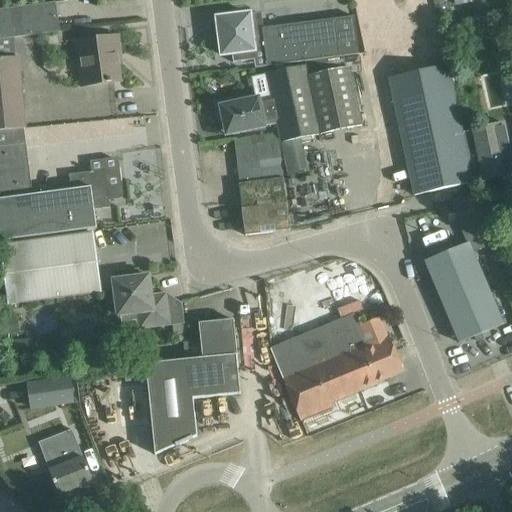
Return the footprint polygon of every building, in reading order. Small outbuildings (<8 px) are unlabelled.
[(0,0),(0,40),(60,32),(56,2),(6,10),(4,0),(0,0)] [(216,44),(216,45),(217,56),(232,55),(233,63),(255,60),(266,59),(263,29),(263,25),(261,13),(246,15),(217,19),(219,37),(222,36),(223,40),(219,41),(218,41),(217,42),(216,43),(216,44)] [(334,18),(263,29),(266,59),(267,66),(359,55),(353,16),(335,19),(334,18)] [(90,40),(76,42),(81,87),(92,85),(100,85),(120,82),(117,64),(121,64),(120,55),(118,37),(98,40),(90,40)] [(0,59),(0,130),(24,128),(18,57),(0,59)] [(241,98),(215,103),(218,121),(222,120),(226,136),(265,128),(265,126),(276,123),(279,134),(281,143),(301,139),(318,135),(305,77),(303,66),(286,70),(266,74),(271,100),(269,101),(269,97),(259,100),(259,98),(242,102),(241,98)] [(446,66),(388,79),(410,177),(414,196),(473,183),(462,134),(446,66)] [(348,68),(305,77),(318,135),(361,126),(348,68)] [(503,125),(462,134),(473,183),(501,177),(503,176),(504,179),(511,177),(511,159),(503,125)] [(0,130),(0,241),(97,229),(94,210),(91,187),(71,190),(31,195),(24,128),(0,130)] [(254,137),(234,139),(240,185),(239,185),(241,205),(245,236),(290,230),(284,179),(281,143),(279,134),(254,137)] [(91,172),(69,174),(71,190),(91,187),(94,210),(110,208),(108,188),(122,186),(119,164),(118,161),(115,159),(112,159),(90,162),(91,172)] [(473,204),(454,208),(459,221),(477,213),(473,204)] [(93,233),(1,246),(9,305),(101,293),(93,233)] [(440,255),(424,262),(459,344),(475,337),(477,342),(490,336),(488,332),(503,325),(469,243),(453,250),(451,245),(438,251),(440,255)] [(139,278),(113,281),(116,301),(118,318),(122,318),(137,316),(139,329),(151,328),(171,325),(168,304),(152,306),(150,293),(149,286),(148,277),(139,278)] [(307,334),(270,350),(292,402),(300,421),(331,407),(330,404),(403,372),(390,340),(377,345),(375,341),(364,345),(352,316),(307,334)] [(19,318),(4,319),(6,334),(20,333),(19,318)] [(146,373),(141,373),(142,384),(147,384),(147,386),(150,410),(152,434),(155,456),(197,437),(193,399),(240,394),(238,369),(239,368),(236,349),(234,320),(199,324),(200,342),(202,359),(185,361),(145,365),(146,373)] [(70,352),(95,349),(93,333),(68,336),(62,337),(64,352),(70,352)] [(66,377),(29,382),(29,385),(31,401),(32,407),(76,401),(72,376),(66,377)] [(52,435),(37,441),(51,477),(59,495),(92,482),(85,464),(83,458),(71,427),(52,435)]
